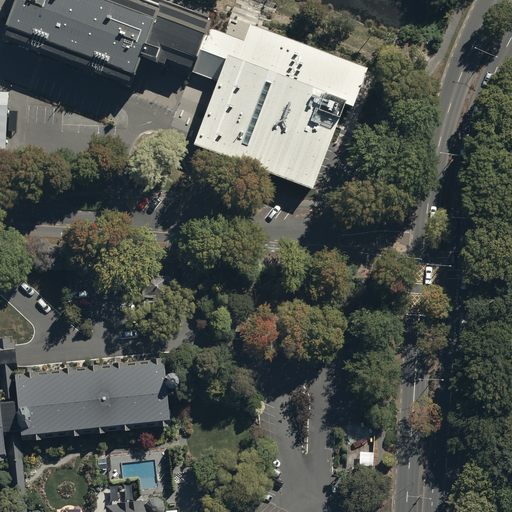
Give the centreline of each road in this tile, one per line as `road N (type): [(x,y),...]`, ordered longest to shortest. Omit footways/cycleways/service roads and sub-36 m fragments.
road 1 (primary): [(511,37),(468,160),(443,511)]
road 2 (residential): [(0,214),(423,238)]
road 3 (primary): [(406,511),(423,238)]
road 4 (primary): [(423,238),(452,100),(496,0)]
